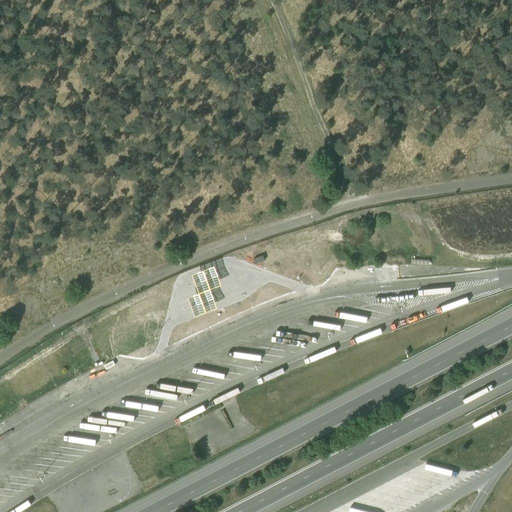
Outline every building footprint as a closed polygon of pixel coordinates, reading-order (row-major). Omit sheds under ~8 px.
[(307,264),(325,255),(312,231),(295,239),(307,264)] [(285,244),(177,287),(187,311),(254,284),(254,283),(294,267),(285,244)] [(246,295),(234,299),(237,310),(249,306),(246,295)] [(365,307),(392,313),(394,307),(367,301),(365,307)] [(340,316),(367,321),(368,315),(341,309),(340,316)] [(344,330),(345,324),(318,318),(317,324),(344,330)] [(312,341),(313,335),(285,329),(283,335),(312,341)] [(360,340),(379,335),(378,330),(359,336),(360,340)] [(256,346),(288,348),(289,342),(257,340),(256,346)] [(165,381),(164,387),(191,393),(193,387),(165,381)] [(214,403),(237,392),(235,387),(212,399),(214,403)] [(122,404),(121,410),(150,417),(151,411),(122,404)] [(180,429),(127,454),(139,480),(193,455),(180,429)] [(84,449),(85,442),(58,439),(57,445),(84,449)] [(46,464),(60,464),(60,458),(32,458),(32,463),(18,462),(18,469),(46,470),(46,464)] [(454,474),(455,468),(429,464),(428,470),(454,474)] [(0,486),(25,490),(26,484),(0,480),(0,486)] [(47,488),(24,500),(26,505),(50,493),(47,488)] [(361,500),(359,506),(385,511),(386,506),(361,500)]
